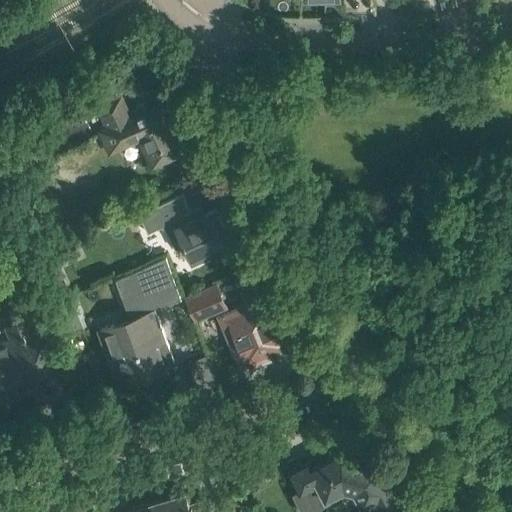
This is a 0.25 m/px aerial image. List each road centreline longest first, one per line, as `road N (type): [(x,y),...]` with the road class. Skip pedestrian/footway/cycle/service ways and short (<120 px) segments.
road 1 (residential): [(0,460),(373,354)]
road 2 (unclassified): [(373,354),(283,240),(235,162),(204,72),(208,24)]
road 3 (unclassified): [(208,24),(293,46),(511,39)]
road 4 (unclassified): [(498,511),(373,354)]
